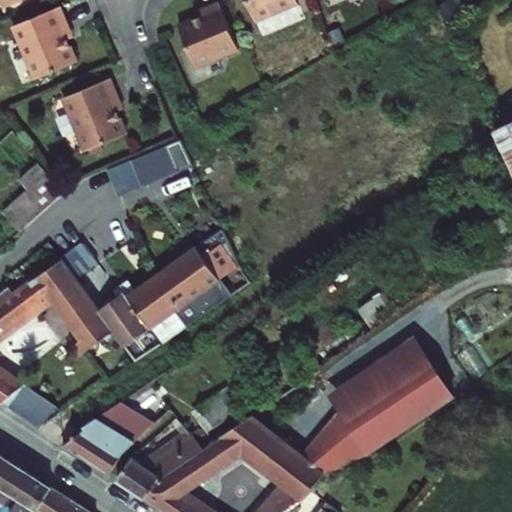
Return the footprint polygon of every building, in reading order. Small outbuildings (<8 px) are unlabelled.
[(4,0),(10,11),(35,0),(4,0)] [(304,6),(301,0),(250,0),(261,25),(304,6)] [(212,19),(185,31),(202,72),(245,53),(225,6),(210,12),(212,19)] [(65,9),(18,30),(40,83),(81,65),(70,37),(76,35),(65,9)] [(118,81),(71,102),(93,155),(135,137),(122,109),(129,107),(118,81)] [(511,122),(498,129),(511,159),(511,122)] [(198,167),(186,141),(137,164),(149,189),(198,167)] [(24,227),(62,193),(35,164),(18,180),(26,189),(6,208),(24,227)] [(137,164),(114,175),(126,200),(149,189),(137,164)] [(249,273),(232,237),(166,283),(186,315),(196,330),(242,298),(233,285),(249,273)] [(114,265),(101,246),(28,292),(23,284),(12,291),(31,319),(65,297),(92,280),(114,265)] [(113,316),(92,280),(65,297),(100,351),(125,334),(113,316)] [(186,315),(166,283),(142,298),(140,295),(120,307),(122,310),(113,316),(125,334),(136,350),(167,329),(176,343),(196,330),(186,315)] [(0,340),(31,319),(12,291),(0,298),(0,399),(11,407),(12,406),(35,392),(0,367),(0,340)] [(348,410),(304,456),(327,474),(376,450),(462,390),(423,332),(335,392),(348,410)] [(192,411),(206,431),(238,408),(225,388),(192,411)] [(35,392),(12,406),(48,430),(61,409),(35,392)] [(93,434),(74,449),(93,462),(113,475),(129,453),(163,429),(128,406),(91,431),(93,434)] [(327,474),(304,456),(254,417),(198,455),(167,475),(150,500),(167,511),(286,511),(309,497),(327,474)] [(140,461),(124,482),(133,488),(141,494),(150,500),(167,475),(198,455),(186,438),(149,467),(140,461)] [(57,485),(0,447),(0,485),(3,481),(26,496),(14,511),(38,511),(42,507),(57,485)] [(98,511),(80,500),(57,485),(42,507),(38,511),(98,511)]
